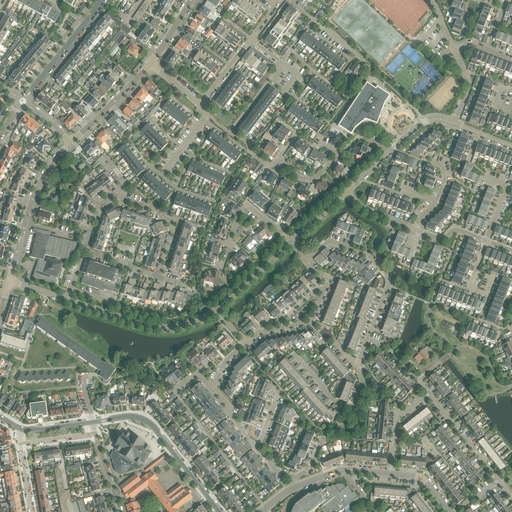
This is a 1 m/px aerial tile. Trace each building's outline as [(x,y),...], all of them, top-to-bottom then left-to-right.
[(27,0),(24,6),(28,9),(32,0),(27,0)] [(32,0),(28,9),(32,11),(37,2),(33,0),(32,0)] [(234,0),(231,6),(234,8),(240,0),(234,0)] [(240,0),(234,8),(237,11),(245,2),(242,0),(240,0)] [(302,9),(308,2),(305,0),(296,0),(296,1),(299,3),(297,5),(302,9)] [(164,1),(161,6),(168,11),(171,5),(164,1)] [(216,8),(207,1),(201,10),(200,10),(199,11),(200,12),(199,13),(207,18),(210,13),(214,15),(215,13),(224,18),(226,15),(223,12),(221,11),(216,8)] [(32,11),(37,14),(42,5),(37,2),(32,11)] [(237,11),(241,14),(248,4),(245,2),(237,11)] [(452,8),(454,9),(459,11),(459,10),(461,6),(452,2),(450,8),(452,8)] [(241,14),(244,16),(252,7),(248,4),(241,14)] [(37,14),(41,16),(46,7),(42,5),(37,14)] [(161,6),(158,11),(165,16),(168,11),(161,6)] [(290,6),(287,10),(297,17),(299,14),(290,6)] [(485,6),(482,13),(489,15),(491,9),(485,6)] [(41,16),(46,19),(51,9),(46,7),(41,16)] [(244,16),(248,19),(255,9),(252,7),(244,16)] [(464,12),(459,10),(459,11),(454,9),(452,8),(450,13),(452,14),(462,17),(464,18),(464,16),(462,15),(464,12)] [(46,19),(50,21),(55,12),(51,9),(46,19)] [(248,19),(251,21),(258,12),(255,9),(248,19)] [(287,10),(285,13),(294,20),(297,17),(287,10)] [(162,21),(165,16),(158,11),(154,17),(162,21)] [(319,11),(314,18),(318,22),(324,14),(321,12),(319,11)] [(59,14),(55,12),(50,21),(54,24),(59,14)] [(103,19),(101,20),(109,26),(111,24),(109,23),(112,21),(117,25),(117,26),(120,28),(123,24),(121,22),(122,20),(118,16),(116,18),(108,12),(105,16),(104,15),(102,18),(103,19)] [(262,15),(258,12),(251,21),(255,24),(262,15)] [(282,17),(283,18),(283,17),(292,24),(294,20),(285,13),(282,17)] [(448,18),(452,19),(455,20),(460,22),(462,17),(452,14),(450,13),(448,18)] [(482,13),(479,19),(486,22),(489,15),(482,13)] [(2,18),(1,20),(10,26),(13,21),(16,23),(17,20),(12,17),(8,14),(6,17),(5,16),(3,18),(2,18)] [(207,21),(205,19),(198,15),(196,17),(195,17),(194,18),(195,19),(194,20),(204,26),(207,21)] [(291,24),(292,24),(283,17),(283,18),(280,21),(290,28),(292,25),(291,24)] [(159,26),(160,25),(160,24),(152,18),(150,21),(149,20),(147,22),(157,29),(158,26),(159,26)] [(464,23),(460,22),(455,20),(452,19),(451,24),(453,25),(462,28),(464,23)] [(479,19),(477,26),(484,28),(486,22),(479,19)] [(0,23),(0,25),(7,30),(10,26),(1,20),(0,21),(0,23)] [(98,25),(97,25),(105,31),(109,26),(101,20),(100,22),(99,21),(97,24),(98,25)] [(280,21),(278,24),(287,31),(290,28),(280,21)] [(198,32),(200,33),(202,30),(199,28),(200,26),(193,22),(192,22),(191,24),(191,25),(190,27),(198,32)] [(278,24),(276,26),(275,27),(284,35),(287,31),(278,24)] [(101,36),(105,31),(97,25),(96,27),(95,26),(93,29),(94,29),(93,30),(100,35),(101,36)] [(460,33),(462,28),(453,25),(452,30),(460,33)] [(147,26),(142,32),(150,38),(155,32),(147,26)] [(213,35),(216,38),(223,28),(220,26),(213,35)] [(477,26),(474,32),(481,34),(484,28),(477,26)] [(275,27),(275,28),(273,31),(282,38),(284,35),(275,27)] [(187,35),(186,36),(194,42),(195,39),(196,39),(200,34),(195,31),(194,32),(189,28),(189,29),(188,29),(187,30),(187,31),(186,33),(187,34),(186,34),(187,35)] [(216,38),(220,40),(227,31),(223,28),(216,38)] [(120,29),(118,32),(125,37),(127,34),(125,33),(123,31),(120,29)] [(209,29),(204,36),(208,39),(213,32),(209,29)] [(337,31),(336,31),(338,33),(342,37),(344,39),(345,38),(346,37),(344,35),(340,31),(338,29),(337,31)] [(90,34),(90,35),(96,40),(100,35),(93,30),(92,32),(91,31),(89,34),(90,34)] [(299,41),(303,44),(309,35),(307,33),(309,31),(307,30),(305,33),(299,41)] [(220,40),(223,43),(230,33),(227,31),(220,40)] [(273,31),(270,34),(279,41),(282,38),(273,31)] [(119,45),(125,37),(118,32),(112,40),(119,45)] [(146,45),(150,38),(142,32),(137,39),(146,45)] [(483,35),(481,34),(474,32),(472,39),(479,41),(480,39),(481,39),(483,35)] [(223,43),(226,45),(234,36),(230,33),(223,43)] [(310,33),(309,35),(303,44),(306,47),(313,38),(312,38),(310,36),(312,34),(310,33)] [(495,40),(500,42),(501,43),(504,36),(498,33),(495,40)] [(270,34),(267,38),(277,45),(279,41),(270,34)] [(44,35),(39,41),(47,47),(50,43),(46,40),(48,38),(44,35)] [(86,39),(86,40),(92,45),(96,40),(90,35),(88,37),(88,36),(85,39),(86,39)] [(194,42),(186,36),(185,35),(182,39),(194,48),(193,49),(197,52),(201,47),(194,42)] [(314,35),(312,38),(313,38),(306,47),(310,49),(316,41),(316,40),(314,39),(316,37),(314,35)] [(226,45),(230,48),(237,39),(234,36),(226,45)] [(501,43),(505,44),(508,45),(511,38),(504,36),(501,43)] [(274,49),(277,45),(267,38),(264,41),(274,49)] [(318,38),(316,40),(316,41),(310,49),(314,52),(320,43),(318,42),(319,39),(318,38)] [(240,41),(237,39),(230,48),(233,51),(240,41)] [(82,44),(82,45),(88,50),(92,45),(86,40),(84,42),(84,41),(81,44),(82,44)] [(181,40),(178,44),(186,50),(188,48),(190,50),(192,48),(181,40)] [(45,49),(47,47),(39,41),(36,45),(45,52),(46,50),(45,49)] [(321,41),(320,43),(314,52),(317,55),(324,46),(323,46),(321,44),(323,42),(321,41)] [(137,55),(141,51),(131,43),(126,50),(128,52),(128,53),(130,54),(131,54),(135,58),(136,57),(138,56),(137,55)] [(325,43),(323,46),(324,46),(317,55),(321,57),(327,49),(327,48),(325,47),(326,44),(325,43)] [(31,48),(40,56),(42,54),(43,55),(45,52),(36,45),(34,44),(31,48)] [(188,52),(186,50),(178,44),(175,48),(185,56),(188,52)] [(77,50),(78,50),(86,56),(89,53),(90,52),(88,50),(82,45),(80,47),(79,46),(77,49),(78,49),(77,50)] [(115,45),(108,54),(113,57),(119,48),(115,45)] [(329,46),(327,48),(327,49),(321,57),(324,60),(331,52),(330,51),(328,49),(330,47),(329,46)] [(39,58),(40,56),(31,48),(28,52),(29,54),(38,61),(40,59),(39,58)] [(251,48),(240,63),(244,65),(251,56),(254,52),(251,50),(253,49),(251,48)] [(332,49),(330,51),(331,52),(324,60),(328,63),(334,54),(332,52),(334,50),(332,49)] [(75,55),(74,55),(80,60),(83,58),(84,58),(86,56),(78,50),(77,52),(76,51),(74,54),(75,55)] [(336,51),(334,54),(328,63),(332,66),(338,57),(337,57),(335,55),(337,53),(336,51)] [(98,57),(97,58),(99,60),(102,62),(104,60),(104,59),(107,56),(102,52),(98,57)] [(173,67),(180,57),(172,52),(165,61),(173,67)] [(475,65),(476,62),(479,53),(474,52),(470,63),(475,65)] [(192,62),(196,65),(203,55),(199,53),(192,62)] [(476,62),(481,64),(484,55),(479,53),(476,62)] [(36,63),(38,61),(29,54),(26,58),(33,64),(35,62),(36,63)] [(339,54),(337,57),(338,57),(332,66),(335,68),(342,60),(341,59),(339,58),(341,55),(339,54)] [(71,60),(70,60),(77,65),(80,60),(74,55),(73,57),(72,56),(70,59),(71,60)] [(196,65),(199,68),(206,58),(203,55),(196,65)] [(481,64),(485,66),(489,57),(484,55),(481,64)] [(251,56),(244,65),(247,68),(254,58),(251,56)] [(343,57),(341,59),(342,60),(335,68),(339,71),(345,63),(342,60),(344,58),(343,57)] [(485,66),(490,68),(494,59),(489,57),(485,66)] [(32,66),(33,64),(26,58),(22,62),(31,69),(33,67),(32,66)] [(199,68),(203,70),(210,61),(206,58),(199,68)] [(254,58),(247,68),(251,70),(258,61),(254,58)] [(254,73),(253,75),(256,77),(258,76),(267,63),(266,62),(265,61),(266,59),(265,58),(264,60),(262,62),(261,63),(254,73)] [(490,68),(495,70),(498,61),(494,59),(490,68)] [(67,64),(66,65),(73,70),(77,65),(70,60),(69,62),(68,61),(66,64),(67,64)] [(108,67),(107,67),(120,78),(121,76),(123,75),(124,74),(124,73),(124,72),(123,72),(117,67),(115,69),(104,60),(102,62),(108,67)] [(203,70),(206,73),(213,63),(210,61),(203,70)] [(258,61),(251,70),(254,73),(261,63),(258,61)] [(256,77),(256,78),(259,80),(261,78),(268,69),(271,66),(271,65),(269,64),(270,62),(269,61),(268,63),(267,63),(258,76),(256,77)] [(495,70),(500,71),(503,63),(498,61),(495,70)] [(29,71),(31,69),(22,62),(19,66),(26,73),(28,71),(29,71)] [(206,73),(209,75),(216,66),(213,63),(206,73)] [(500,71),(505,73),(508,65),(503,63),(500,71)] [(118,80),(120,78),(107,67),(107,68),(103,64),(101,66),(103,67),(105,70),(110,74),(108,76),(116,82),(117,82),(118,81),(118,80)] [(357,76),(362,69),(355,64),(354,66),(351,64),(346,72),(355,79),(355,78),(356,78),(357,76)] [(63,69),(62,70),(69,75),(73,70),(66,65),(65,67),(64,66),(62,69),(63,69)] [(25,74),(26,73),(19,66),(15,70),(24,78),(26,75),(25,74)] [(220,68),(216,66),(209,75),(213,78),(220,68)] [(22,80),(24,78),(15,70),(12,75),(20,81),(21,79),(22,80)] [(59,74),(58,75),(65,80),(69,75),(62,70),(61,72),(60,71),(58,74),(59,74)] [(115,83),(116,82),(108,76),(107,79),(101,74),(97,71),(96,73),(100,76),(99,77),(112,87),(113,85),(115,85),(116,84),(115,83)] [(231,76),(234,78),(234,77),(243,83),(245,80),(237,73),(235,76),(232,74),(231,76)] [(110,89),(112,87),(99,77),(95,74),(93,76),(95,77),(102,84),(100,86),(108,92),(109,92),(110,90),(110,89)] [(16,85),(20,81),(12,75),(6,82),(10,85),(11,85),(12,85),(13,84),(14,83),(16,85)] [(61,85),(65,80),(58,75),(57,77),(56,76),(54,79),(55,79),(54,80),(61,85)] [(307,87),(311,90),(317,81),(314,79),(316,77),(314,75),(312,78),(313,79),(307,87)] [(229,79),(231,81),(240,87),(243,83),(234,77),(234,78),(232,80),(230,78),(229,79)] [(318,78),(317,81),(311,90),(314,92),(321,84),(320,84),(318,82),(320,80),(318,78)] [(485,80),(483,85),(492,88),(494,83),(485,80)] [(107,92),(108,92),(100,86),(99,88),(89,81),(88,82),(92,85),(91,86),(104,97),(105,95),(106,95),(108,93),(107,92)] [(154,95),(159,89),(157,87),(149,81),(147,83),(146,83),(145,85),(145,86),(152,92),(150,95),(155,99),(157,96),(154,95)] [(226,83),(228,85),(229,84),(237,91),(240,87),(231,81),(229,83),(227,82),(226,83)] [(322,81),(320,84),(321,84),(314,92),(318,95),(324,87),(324,86),(321,85),(323,82),(322,81)] [(367,83),(338,126),(351,135),(356,128),(365,120),(377,124),(385,104),(390,96),(377,87),(376,89),(367,83)] [(102,99),(104,97),(91,86),(91,87),(87,84),(85,86),(94,93),(92,96),(99,102),(100,101),(101,101),(102,100),(102,99)] [(223,87),(226,88),(234,94),(237,91),(229,84),(228,85),(227,87),(224,85),(223,87)] [(326,84),(324,86),(324,87),(318,95),(322,98),(328,89),(327,89),(325,87),(327,85),(326,84)] [(55,85),(53,88),(51,91),(56,94),(60,89),(55,85)] [(483,85),(481,89),(490,93),(492,88),(483,85)] [(329,86),(327,89),(328,89),(322,98),(325,100),(331,92),(329,90),(331,87),(329,86)] [(265,90),(267,92),(268,91),(276,97),(279,94),(271,87),(268,90),(266,88),(265,90)] [(220,90),(223,92),(232,98),(234,94),(226,88),(224,90),(222,89),(220,90)] [(333,89),(331,92),(325,100),(329,103),(335,95),(334,94),(332,93),(334,90),(333,89)] [(481,89),(479,94),(488,98),(490,93),(481,89)] [(142,90),(138,94),(145,100),(148,102),(151,98),(142,90)] [(41,103),(47,96),(50,93),(48,91),(46,93),(44,95),(41,93),(36,99),(41,103)] [(262,94),(264,95),(265,95),(273,101),(276,97),(268,91),(267,92),(265,94),(263,92),(262,94)] [(218,94),(220,96),(220,95),(229,102),(232,98),(223,92),(221,94),(219,92),(218,94)] [(336,92),(334,94),(335,95),(329,103),(332,106),(339,97),(338,97),(336,95),(338,93),(336,92)] [(89,94),(83,101),(86,103),(89,106),(93,109),(99,103),(92,97),(89,94)] [(143,102),(145,100),(138,94),(134,99),(141,104),(140,105),(143,107),(146,104),(143,102)] [(259,97),(262,99),(262,98),(270,105),(273,101),(265,95),(264,95),(262,94),(259,97)] [(479,94),(477,99),(486,102),(488,98),(479,94)] [(215,97),(217,99),(218,99),(226,105),(229,102),(220,95),(220,96),(219,98),(216,96),(215,97)] [(340,95),(338,97),(339,97),(332,106),(336,109),(342,100),(340,98),(341,96),(340,95)] [(41,103),(46,107),(52,99),(47,96),(41,103)] [(52,109),(54,111),(55,111),(57,108),(58,107),(59,105),(57,103),(58,102),(53,98),(52,99),(46,107),(51,111),(52,109)] [(256,101),(259,103),(259,102),(268,108),(270,105),(262,98),(262,99),(260,101),(258,99),(256,101)] [(162,110),(166,113),(172,105),(171,105),(169,103),(171,101),(169,99),(167,102),(168,102),(165,106),(163,104),(163,105),(163,104),(160,107),(163,109),(162,110)] [(224,109),(226,105),(218,99),(217,99),(216,101),(213,99),(212,101),(215,103),(224,109)] [(477,99),(475,104),(484,107),(486,102),(477,99)] [(70,108),(63,100),(60,104),(67,111),(70,108)] [(140,111),(143,108),(140,105),(139,106),(133,101),(132,101),(131,101),(130,103),(130,104),(129,105),(137,112),(139,110),(140,111)] [(288,112),(292,115),(298,106),(296,104),(297,102),(296,101),(293,104),(294,104),(288,112)] [(173,102),(171,105),(172,105),(166,113),(169,116),(176,108),(175,107),(173,106),(175,103),(173,102)] [(254,104),(256,106),(257,106),(265,112),(268,108),(259,102),(259,103),(257,105),(255,103),(254,104)] [(299,103),(298,106),(292,115),(295,118),(302,109),(301,108),(299,107),(301,105),(299,103)] [(78,104),(76,106),(78,108),(75,111),(74,110),(82,119),(85,116),(84,114),(86,112),(78,104)] [(475,104),(473,108),(482,112),(484,107),(475,104)] [(177,105),(175,107),(176,108),(169,116),(173,119),(179,110),(176,108),(178,106),(177,105)] [(251,108),(253,110),(254,109),(262,116),(265,112),(257,106),(256,106),(255,108),(252,106),(251,108)] [(303,106),(301,108),(302,109),(295,118),(299,120),(305,112),(305,111),(303,109),(304,107),(303,106)] [(138,121),(134,118),(131,116),(134,113),(127,107),(123,113),(136,124),(138,121)] [(180,108),(179,110),(173,119),(176,121),(183,113),(182,113),(180,111),(182,109),(180,108)] [(473,108),(472,113),(480,117),(482,112),(473,108)] [(248,112),(251,114),(251,113),(259,119),(262,116),(254,109),(253,110),(252,112),(249,110),(248,112)] [(306,109),(305,111),(305,112),(299,120),(302,123),(309,114),(308,114),(306,112),(308,110),(306,109)] [(184,110),(182,113),(183,113),(176,121),(180,124),(186,116),(186,115),(184,114),(185,111),(184,110)] [(69,116),(67,118),(74,126),(74,125),(75,125),(77,124),(77,123),(79,121),(70,111),(67,114),(69,116)] [(310,112),(308,114),(309,114),(302,123),(306,126),(313,117),(312,117),(310,115),(312,113),(310,112)] [(146,117),(144,119),(146,121),(147,122),(150,118),(151,117),(153,115),(150,113),(146,117)] [(188,113),(186,115),(186,116),(180,124),(184,127),(190,119),(187,116),(189,114),(188,113)] [(245,115),(248,117),(257,123),(259,119),(251,113),(251,114),(249,116),(247,114),(245,115)] [(472,113),(470,118),(479,121),(480,117),(472,113)] [(314,114),(312,117),(313,117),(306,126),(310,128),(316,120),(316,119),(313,118),(315,116),(314,114)] [(487,123),(491,125),(495,116),(490,114),(487,123)] [(19,122),(18,124),(20,126),(22,124),(24,126),(29,119),(25,115),(19,122)] [(114,118),(113,119),(125,132),(127,133),(129,131),(127,130),(129,128),(117,115),(116,115),(115,115),(114,117),(114,118)] [(491,125),(496,127),(500,117),(495,116),(491,125)] [(243,119),(245,121),(246,120),(254,127),(257,123),(248,117),(246,119),(244,117),(243,119)] [(317,117),(316,119),(316,120),(310,128),(313,131),(320,123),(319,122),(317,120),(319,118),(317,117)] [(496,127),(501,128),(505,119),(500,117),(496,127)] [(74,126),(67,118),(65,120),(63,118),(60,120),(69,130),(71,128),(72,128),(74,127),(74,126)] [(477,126),(479,121),(470,118),(468,123),(477,126)] [(24,126),(29,129),(34,123),(29,119),(24,126)] [(121,136),(125,132),(113,119),(112,120),(110,120),(109,121),(109,122),(108,123),(121,136)] [(501,128),(506,130),(509,121),(505,119),(501,128)] [(240,122),(242,124),(243,124),(251,130),(254,127),(246,120),(245,121),(244,123),(241,121),(240,122)] [(321,120),(319,122),(320,123),(313,131),(317,134),(323,125),(320,123),(322,121),(321,120)] [(141,132),(144,135),(152,128),(151,128),(149,126),(151,124),(150,122),(147,124),(148,125),(141,132)] [(34,123),(29,129),(28,131),(31,133),(29,135),(33,137),(33,136),(37,131),(38,132),(41,128),(34,123)] [(237,126),(240,128),(240,127),(249,134),(251,130),(243,124),(242,124),(241,126),(238,124),(237,126)] [(153,125),(151,128),(152,128),(144,135),(147,139),(155,131),(154,131),(153,129),(155,127),(153,125)] [(282,126),(279,130),(287,136),(287,137),(291,132),(282,126)] [(246,137),(249,134),(240,127),(240,128),(238,130),(236,128),(235,130),(237,132),(238,131),(246,137)] [(44,130),(41,128),(38,132),(37,131),(33,136),(46,151),(47,149),(49,149),(50,148),(50,147),(44,140),(43,141),(42,140),(41,141),(40,140),(38,138),(37,137),(40,134),(43,132),(43,131),(44,130)] [(156,128),(154,131),(155,131),(147,139),(151,142),(158,134),(157,134),(156,132),(158,130),(156,128)] [(105,130),(100,135),(110,145),(112,143),(108,139),(111,137),(113,139),(115,136),(109,129),(106,131),(105,130)] [(206,140),(210,143),(216,135),(216,134),(214,133),(215,131),(214,129),(212,132),(206,140)] [(284,140),(287,136),(279,130),(277,129),(274,133),(276,134),(276,135),(276,134),(284,140)] [(431,131),(429,135),(430,136),(437,139),(439,140),(441,135),(431,131)] [(159,132),(157,134),(158,134),(151,142),(154,145),(161,138),(160,137),(159,135),(161,133),(159,132)] [(217,132),(216,134),(216,135),(210,143),(213,146),(220,137),(217,135),(219,133),(217,132)] [(284,140),(276,134),(276,135),(273,139),(281,145),(284,140)] [(435,143),(437,139),(430,136),(429,135),(427,134),(425,139),(433,142),(433,143),(435,143)] [(460,134),(458,139),(467,142),(469,137),(460,134)] [(109,147),(110,145),(100,135),(96,139),(102,145),(105,142),(109,147)] [(163,135),(160,137),(161,138),(154,145),(157,148),(164,141),(164,140),(162,138),(164,136),(163,135)] [(221,135),(220,137),(213,146),(217,149),(224,140),(223,140),(221,138),(223,136),(221,135)] [(44,152),(46,151),(33,136),(33,137),(32,138),(38,144),(35,147),(41,154),(42,154),(43,154),(44,153),(44,152)] [(166,138),(164,140),(164,141),(157,148),(160,151),(168,144),(165,141),(167,139),(166,138)] [(225,138),(223,140),(224,140),(217,149),(221,152),(227,143),(225,141),(226,139),(225,138)] [(422,138),(420,142),(422,143),(422,144),(429,146),(429,147),(431,147),(433,143),(433,142),(425,139),(422,138)] [(293,149),(298,152),(303,145),(301,143),(302,142),(299,140),(299,141),(296,139),(289,149),(291,151),(293,149)] [(458,139),(456,144),(465,147),(467,142),(458,139)] [(228,140),(227,143),(221,152),(224,154),(231,146),(230,145),(228,144),(230,141),(228,140)] [(93,142),(88,146),(94,152),(99,148),(100,150),(102,148),(95,142),(94,143),(93,142)] [(419,142),(417,147),(418,147),(418,148),(425,150),(427,151),(429,147),(429,146),(422,144),(422,143),(420,142),(419,142)] [(21,149),(21,148),(12,143),(9,149),(18,154),(21,149)] [(117,151),(120,155),(129,149),(128,148),(126,146),(129,144),(128,143),(125,145),(117,151)] [(232,143),(230,145),(231,146),(224,154),(228,157),(234,148),(232,146),(233,144),(232,143)] [(270,143),(267,147),(275,152),(278,148),(270,143)] [(456,144),(455,149),(463,152),(465,147),(456,144)] [(266,145),(262,150),(260,152),(262,153),(264,151),(272,157),(275,152),(267,147),(266,145)] [(305,159),(311,150),(308,148),(309,147),(306,145),(306,146),(303,145),(298,152),(302,156),(302,157),(305,159)] [(474,154),(480,156),(483,147),(478,145),(474,154)] [(90,157),(94,152),(88,146),(84,151),(90,157)] [(131,146),(128,148),(129,149),(120,155),(123,159),(131,153),(131,152),(129,150),(132,148),(131,146)] [(235,146),(234,148),(228,157),(231,160),(238,151),(237,151),(235,149),(237,147),(235,146)] [(415,146),(413,151),(414,151),(421,154),(423,155),(425,150),(418,148),(418,147),(417,147),(415,146)] [(368,156),(370,149),(362,147),(361,149),(356,147),(353,155),(361,158),(362,154),(368,156)] [(480,156),(484,158),(488,149),(483,147),(480,156)] [(239,148),(237,151),(238,151),(231,160),(235,163),(242,154),(239,152),(240,150),(239,148)] [(6,149),(3,155),(10,158),(13,153),(6,149)] [(311,150),(305,159),(308,161),(309,160),(314,163),(315,162),(320,153),(317,151),(316,153),(311,149),(311,150)] [(484,158),(489,160),(492,151),(488,149),(484,158)] [(133,150),(131,152),(131,153),(123,159),(126,162),(134,156),(133,155),(132,153),(135,151),(133,150)] [(419,159),(421,154),(414,151),(413,151),(412,150),(410,155),(419,159)] [(489,160),(494,162),(497,153),(492,151),(489,160)] [(26,157),(28,159),(35,163),(39,158),(31,154),(29,153),(26,157)] [(136,153),(133,155),(134,156),(126,162),(128,166),(137,160),(136,159),(135,157),(137,155),(136,153)] [(328,158),(320,153),(315,162),(320,165),(321,163),(324,165),(328,158)] [(460,161),(461,156),(453,153),(451,158),(460,161)] [(494,162),(498,164),(502,155),(497,153),(494,162)] [(395,161),(402,163),(405,156),(398,154),(395,161)] [(3,155),(1,160),(8,164),(10,158),(3,155)] [(498,164),(503,166),(507,157),(502,155),(498,164)] [(402,163),(408,166),(411,159),(405,156),(402,163)] [(139,157),(136,159),(137,160),(128,166),(131,170),(139,163),(137,161),(140,159),(139,157)] [(503,166),(508,167),(511,158),(507,157),(503,166)] [(32,169),(35,163),(28,159),(25,164),(32,169)] [(188,172),(192,174),(196,164),(193,163),(194,160),(193,159),(191,162),(192,162),(188,172)] [(257,176),(263,168),(256,162),(256,163),(250,159),(245,165),(251,169),(250,171),(257,176)] [(418,162),(411,159),(408,166),(411,167),(410,168),(414,170),(418,162)] [(141,161),(139,163),(131,170),(134,173),(142,167),(141,166),(140,164),(143,162),(141,161)] [(197,161),(196,164),(192,174),(196,176),(200,166),(200,165),(197,164),(199,162),(197,161)] [(201,163),(200,165),(200,166),(196,176),(200,177),(205,168),(204,167),(202,166),(203,164),(201,163)] [(144,164),(141,166),(142,167),(134,173),(137,177),(145,171),(143,168),(145,166),(144,164)] [(422,169),(424,170),(426,171),(433,173),(435,169),(424,164),(422,169)] [(466,164),(463,170),(470,173),(473,167),(466,164)] [(21,170),(19,175),(26,178),(29,173),(21,169),(22,167),(18,165),(17,168),(21,170)] [(205,165),(204,167),(205,168),(200,177),(204,179),(209,170),(208,169),(206,168),(207,166),(205,165)] [(347,175),(350,169),(347,167),(344,169),(336,165),(332,172),(337,174),(337,175),(338,176),(338,175),(341,177),(343,173),(347,175)] [(204,179),(208,181),(213,172),(212,171),(213,169),(211,168),(209,167),(208,169),(209,170),(204,179)] [(387,173),(390,174),(397,177),(399,170),(392,167),(391,172),(388,171),(387,173)] [(213,169),(212,171),(213,172),(208,181),(212,183),(217,173),(216,173),(214,172),(215,170),(213,169)] [(141,181),(144,184),(151,176),(151,175),(149,174),(151,171),(149,170),(147,172),(148,173),(141,181)] [(422,175),(424,176),(427,177),(427,176),(434,179),(435,174),(433,173),(426,171),(424,170),(422,175)] [(461,177),(467,180),(470,173),(463,170),(461,177)] [(217,171),(216,173),(217,173),(212,183),(217,185),(221,175),(220,175),(218,174),(219,171),(217,171)] [(271,186),(277,177),(267,171),(263,178),(260,176),(255,184),(259,186),(262,180),(271,186)] [(101,178),(101,179),(107,186),(106,187),(107,188),(109,187),(108,185),(111,183),(108,179),(110,178),(106,172),(100,176),(101,178)] [(153,173),(151,175),(151,176),(144,184),(148,187),(155,179),(154,178),(152,177),(154,174),(153,173)] [(221,173),(220,175),(221,175),(217,185),(221,187),(225,177),(222,176),(223,173),(221,173)] [(467,180),(474,183),(477,176),(470,173),(467,180)] [(390,174),(387,181),(394,183),(397,177),(390,174)] [(19,175),(16,180),(24,184),(26,178),(19,175)] [(156,176),(154,178),(155,179),(148,187),(151,190),(158,182),(157,181),(156,180),(158,177),(156,176)] [(423,180),(425,181),(434,184),(436,180),(434,179),(427,176),(427,177),(424,176),(423,180)] [(483,178),(477,176),(474,183),(477,184),(476,185),(480,186),(483,178)] [(101,179),(97,182),(103,189),(106,187),(107,186),(101,179)] [(159,179),(157,181),(158,182),(151,190),(155,193),(162,185),(161,184),(159,182),(161,180),(159,179)] [(229,191),(231,193),(230,195),(230,196),(233,198),(234,198),(235,196),(236,196),(238,194),(241,196),(248,185),(239,179),(233,189),(231,187),(229,191)] [(16,180),(13,185),(21,189),(24,184),(16,180)] [(290,191),(294,185),(284,180),(282,182),(278,187),(288,193),(287,196),(290,198),(293,192),(290,191)] [(312,184),(311,186),(309,191),(311,192),(311,193),(315,195),(317,191),(323,194),(328,187),(326,186),(327,184),(322,181),(320,184),(319,183),(317,185),(316,185),(315,186),(312,184)] [(391,190),(394,183),(387,181),(386,183),(385,183),(383,183),(382,185),(384,186),(383,187),(391,190)] [(432,189),(434,184),(425,181),(423,186),(432,189)] [(97,182),(94,184),(100,192),(98,193),(99,194),(102,193),(101,191),(103,189),(97,182)] [(163,182),(161,184),(162,185),(155,193),(158,196),(165,187),(164,187),(162,185),(164,183),(163,182)] [(94,184),(90,187),(96,195),(98,193),(100,192),(94,184)] [(166,184),(164,187),(165,187),(158,196),(162,198),(168,190),(166,188),(168,186),(166,184)] [(453,184),(451,189),(460,193),(462,188),(453,184)] [(19,195),(21,189),(13,185),(11,191),(19,195)] [(261,208),(267,201),(268,200),(261,194),(259,195),(256,192),(260,188),(257,185),(255,187),(252,191),(254,192),(249,199),(261,208)] [(307,200),(311,193),(311,192),(309,191),(311,186),(308,185),(307,188),(301,185),(298,191),(300,192),(299,193),(298,195),(307,200)] [(92,198),(96,195),(90,187),(86,190),(92,198)] [(170,187),(168,190),(162,198),(165,201),(172,193),(169,191),(171,189),(170,187)] [(486,191),(485,192),(484,194),(486,195),(485,195),(492,198),(495,191),(488,188),(487,191),(486,191)] [(451,189),(449,194),(458,198),(460,193),(451,189)] [(373,202),(377,193),(372,191),(368,200),(369,200),(369,201),(369,202),(372,203),(373,202)] [(373,202),(378,203),(381,194),(377,193),(373,202)] [(378,203),(383,205),(386,196),(381,194),(378,203)] [(449,194),(447,199),(456,202),(458,198),(449,194)] [(485,195),(483,201),(490,204),(492,198),(485,195)] [(383,205),(387,207),(391,198),(386,196),(383,205)] [(237,211),(239,208),(233,205),(235,202),(225,197),(223,201),(230,204),(225,214),(232,218),(236,210),(237,211)] [(8,198),(7,204),(15,206),(17,200),(8,198)] [(387,207),(392,209),(396,200),(391,198),(387,207)] [(447,199),(446,204),(454,207),(456,202),(447,199)] [(396,210),(397,211),(401,202),(396,200),(392,209),(391,210),(396,212),(396,210)] [(483,201),(481,206),(480,208),(487,210),(490,204),(483,201)] [(88,209),(89,205),(79,202),(77,207),(87,210),(87,211),(88,212),(89,209),(88,209)] [(397,211),(401,212),(402,213),(405,204),(401,202),(397,211)] [(7,204),(5,210),(13,212),(15,206),(7,204)] [(406,214),(410,205),(405,204),(402,213),(401,212),(401,214),(405,216),(406,214)] [(446,204),(444,208),(453,212),(454,207),(446,204)] [(283,216),(283,215),(288,207),(284,205),(282,209),(277,207),(273,205),(268,214),(273,217),(272,218),(276,220),(280,214),(283,216)] [(415,207),(410,205),(406,214),(411,216),(415,207)] [(119,216),(121,217),(123,211),(118,209),(115,211),(113,206),(104,210),(106,215),(103,217),(102,222),(107,224),(109,220),(110,222),(119,217),(118,217),(119,216)] [(288,206),(288,207),(283,215),(283,216),(286,217),(283,221),(289,225),(294,217),(296,219),(298,214),(290,209),(291,208),(288,206)] [(451,217),(453,212),(444,208),(442,213),(449,215),(448,216),(451,217)] [(485,217),(487,213),(487,210),(480,208),(479,210),(478,210),(477,214),(485,217)] [(39,215),(38,218),(39,218),(38,219),(40,219),(38,225),(41,225),(43,220),(49,222),(50,218),(52,218),(53,219),(54,214),(55,213),(52,213),(42,210),(40,209),(39,215)] [(5,210),(4,215),(12,218),(13,212),(5,210)] [(121,219),(125,221),(128,212),(130,212),(130,211),(127,210),(127,211),(124,210),(123,211),(121,217),(121,219)] [(72,215),(74,216),(84,219),(84,220),(85,221),(86,218),(85,218),(86,214),(76,211),(74,211),(72,215)] [(447,220),(448,216),(449,215),(442,213),(440,212),(438,217),(445,219),(444,220),(447,220)] [(136,214),(133,213),(130,222),(134,224),(137,215),(139,215),(139,214),(136,213),(136,214)] [(10,224),(12,218),(4,215),(2,221),(10,224)] [(138,228),(138,227),(142,216),(139,215),(137,215),(134,224),(133,226),(138,228)] [(221,221),(219,228),(226,231),(227,228),(228,228),(230,224),(227,222),(228,219),(220,215),(219,220),(221,221)] [(473,226),(473,225),(475,218),(469,215),(466,222),(469,223),(468,225),(473,226)] [(74,216),(73,219),(73,221),(80,223),(82,224),(84,220),(84,219),(74,216)] [(143,229),(143,228),(146,218),(148,218),(149,217),(146,216),(145,217),(142,216),(138,227),(143,229)] [(443,224),(444,220),(445,219),(438,217),(436,216),(434,221),(440,223),(443,224)] [(148,229),(149,226),(151,220),(151,219),(148,218),(146,218),(143,228),(148,230),(148,229)] [(479,229),(479,227),(482,220),(475,218),(473,225),(475,226),(475,227),(479,229)] [(157,238),(157,240),(162,242),(163,236),(162,234),(167,231),(162,222),(158,225),(156,222),(151,220),(149,226),(148,229),(149,229),(151,228),(155,237),(156,236),(157,238)] [(183,224),(182,227),(182,228),(191,231),(193,227),(197,229),(198,225),(185,220),(184,224),(183,224)] [(438,228),(440,223),(434,221),(432,220),(430,224),(436,227),(438,228)] [(489,223),(485,222),(482,220),(479,227),(482,228),(481,230),(485,231),(489,223)] [(337,229),(342,231),(345,224),(338,222),(336,228),(334,227),(332,232),(337,234),(338,231),(336,231),(337,229)] [(345,224),(342,231),(349,234),(352,227),(353,224),(346,222),(345,224)] [(254,236),(259,242),(259,243),(262,240),(260,239),(266,234),(269,238),(273,234),(265,224),(255,233),(256,235),(254,236)] [(434,232),(436,227),(430,224),(428,224),(426,229),(434,232)] [(110,230),(109,229),(99,226),(98,231),(107,234),(109,234),(110,230)] [(494,233),(500,236),(503,229),(496,226),(494,233)] [(0,227),(0,233),(7,235),(9,229),(0,227)] [(181,230),(180,233),(190,236),(191,231),(182,228),(182,227),(181,227),(180,230),(181,230)] [(349,234),(355,236),(355,237),(356,236),(358,230),(352,227),(349,234)] [(208,234),(207,237),(218,240),(219,237),(224,239),(225,234),(226,231),(219,228),(216,235),(213,234),(212,236),(208,234)] [(72,262),(74,254),(76,243),(49,237),(50,233),(34,229),(33,233),(37,234),(31,258),(44,261),(45,255),(72,262)] [(500,236),(507,238),(510,231),(503,229),(500,236)] [(365,232),(358,230),(356,236),(362,239),(365,232)] [(395,239),(396,239),(403,242),(406,235),(399,232),(398,235),(397,234),(395,239)] [(188,241),(179,238),(179,236),(178,236),(177,239),(178,239),(177,242),(188,246),(190,241),(188,241)] [(242,244),(250,253),(258,246),(257,244),(258,244),(259,242),(254,236),(252,239),(250,237),(242,244)] [(362,243),(361,242),(362,239),(356,236),(355,237),(355,236),(353,243),(359,246),(362,247),(363,244),(362,244),(362,243)] [(213,244),(211,251),(219,253),(222,245),(217,243),(218,240),(207,237),(206,241),(210,242),(210,243),(213,244)] [(394,245),(400,248),(401,248),(403,242),(396,239),(394,245)] [(468,239),(466,244),(475,248),(477,243),(468,239)] [(177,242),(176,245),(176,247),(187,250),(188,246),(177,242)] [(466,244),(464,249),(473,253),(475,248),(466,244)] [(187,250),(176,247),(176,245),(175,245),(174,248),(175,248),(174,251),(184,254),(185,250),(187,250)] [(391,252),(398,255),(400,248),(394,245),(391,252)] [(435,246),(432,253),(439,255),(440,253),(441,253),(443,249),(435,246)] [(320,267),(327,261),(326,260),(332,255),(326,248),(314,260),(320,267)] [(407,250),(401,248),(400,248),(398,255),(404,257),(407,250)] [(464,249),(462,254),(471,257),(473,253),(464,249)] [(484,258),(488,260),(492,251),(487,249),(484,258)] [(414,253),(407,250),(404,257),(407,258),(406,260),(410,261),(414,253)] [(217,261),(219,253),(211,251),(210,255),(209,255),(209,256),(209,257),(206,257),(205,262),(213,264),(214,260),(217,261)] [(243,262),(248,257),(242,251),(237,255),(230,261),(234,266),(234,267),(235,268),(235,267),(237,269),(244,263),(243,262)] [(488,260),(493,262),(497,253),(492,251),(488,260)] [(330,264),(331,263),(337,257),(334,253),(332,255),(326,260),(327,261),(330,264)] [(432,253),(429,259),(436,262),(439,255),(432,253)] [(501,255),(497,253),(493,262),(498,264),(501,255)] [(172,258),(171,261),(181,264),(182,259),(173,256),(173,255),(172,254),(171,257),(172,258)] [(462,254),(460,259),(469,262),(471,257),(462,254)] [(334,266),(336,264),(342,259),(342,258),(339,255),(337,257),(331,263),(334,266)] [(498,264),(503,265),(506,256),(501,255),(498,264)] [(146,261),(155,264),(156,260),(147,257),(146,256),(144,261),(146,261)] [(503,265),(507,267),(511,258),(506,256),(503,265)] [(336,264),(339,268),(341,266),(347,260),(344,257),(342,258),(342,259),(336,264)] [(58,278),(63,263),(58,262),(58,260),(55,259),(55,260),(48,258),(46,262),(39,261),(33,277),(54,284),(56,278),(58,278)] [(342,271),(346,268),(352,262),(349,258),(347,260),(341,266),(339,268),(342,271)] [(429,259),(427,265),(434,268),(436,262),(429,259)] [(460,259),(458,263),(467,267),(469,262),(460,259)] [(104,290),(118,294),(124,275),(118,273),(119,271),(86,260),(81,273),(84,274),(81,284),(104,291),(104,290)] [(349,271),(351,269),(357,264),(356,264),(353,260),(352,262),(346,268),(349,271)] [(418,271),(418,270),(421,263),(414,260),(412,267),(414,268),(413,270),(418,271)] [(153,269),(155,264),(146,261),(144,266),(142,265),(141,268),(148,271),(149,268),(153,269)] [(184,264),(181,264),(171,261),(170,264),(170,265),(180,268),(182,269),(184,264)] [(358,262),(356,264),(357,264),(351,269),(354,273),(361,266),(361,265),(358,262)] [(178,273),(180,268),(170,265),(170,264),(169,263),(168,266),(169,267),(168,270),(173,271),(172,274),(179,277),(180,273),(178,273)] [(418,270),(424,272),(427,265),(421,263),(418,270)] [(458,263),(456,268),(465,272),(467,267),(458,263)] [(357,276),(358,274),(366,267),(363,264),(361,265),(361,266),(354,273),(357,276)] [(431,275),(434,268),(427,265),(424,272),(431,275)] [(357,276),(360,279),(369,271),(366,267),(358,274),(357,276)] [(456,268),(454,273),(464,276),(465,272),(456,268)] [(363,282),(372,274),(369,271),(360,279),(363,282)] [(218,289),(223,285),(219,279),(220,273),(212,272),(212,275),(206,274),(204,281),(213,283),(218,289)] [(304,276),(301,278),(307,285),(309,283),(311,285),(316,281),(309,273),(304,276)] [(454,273),(453,277),(462,281),(464,276),(454,273)] [(368,285),(371,282),(375,278),(372,274),(363,282),(366,286),(368,285)] [(460,286),(462,281),(453,277),(451,282),(460,286)] [(121,294),(127,296),(133,279),(129,278),(128,283),(129,284),(128,286),(124,284),(121,294)] [(305,287),(307,285),(301,278),(299,280),(299,281),(295,285),(302,293),(307,289),(305,287)] [(371,282),(369,288),(376,291),(377,291),(376,291),(379,283),(375,278),(371,282)] [(503,278),(501,283),(509,287),(511,282),(503,278)] [(136,280),(133,279),(127,296),(133,298),(136,288),(132,287),(133,286),(134,285),(136,280)] [(338,280),(336,285),(346,289),(348,284),(338,280)] [(132,301),(138,303),(145,283),(142,282),(140,287),(141,288),(140,290),(136,288),(133,298),(132,301)] [(144,305),(146,301),(148,292),(144,291),(145,290),(146,289),(148,284),(145,283),(138,303),(144,305)] [(152,303),(152,301),(158,284),(155,283),(153,288),(153,289),(152,292),(148,291),(148,292),(146,301),(152,303)] [(501,283),(499,288),(508,292),(509,287),(501,283)] [(158,303),(159,301),(161,293),(158,292),(158,291),(159,290),(161,285),(158,284),(152,301),(158,303)] [(165,303),(165,302),(171,285),(168,284),(166,289),(167,290),(166,293),(162,291),(161,293),(159,301),(165,303)] [(174,286),(171,285),(165,302),(171,304),(175,294),(174,294),(169,292),(170,291),(172,290),(174,286)] [(298,297),(302,293),(295,285),(291,289),(290,288),(288,290),(294,297),(296,295),(298,297)] [(336,285),(335,289),(344,293),(346,289),(336,285)] [(367,287),(365,292),(375,296),(376,291),(369,288),(367,287)] [(437,296),(442,298),(445,289),(441,287),(437,296)] [(175,291),(174,294),(175,294),(171,304),(177,306),(183,289),(181,288),(179,293),(175,291)] [(499,288),(497,293),(506,296),(508,292),(499,288)] [(185,290),(183,289),(177,306),(183,308),(187,296),(183,294),(185,290)] [(335,289),(333,293),(343,297),(344,293),(335,289)] [(442,298),(447,300),(450,291),(445,289),(442,298)] [(292,299),(294,297),(288,290),(285,292),(286,293),(282,297),(289,305),(294,301),(292,299)] [(395,293),(394,297),(403,301),(405,297),(405,296),(406,294),(399,291),(398,294),(395,293)] [(447,300),(452,302),(455,293),(450,291),(447,300)] [(365,292),(363,296),(373,300),(375,296),(365,292)] [(333,293),(331,297),(341,301),(343,297),(333,293)] [(452,302),(456,303),(460,295),(455,293),(452,302)] [(497,293),(495,298),(504,301),(506,296),(497,293)] [(456,303),(461,305),(465,296),(460,295),(456,303)] [(363,296),(362,300),(372,304),(373,300),(363,296)] [(465,307),(466,307),(469,298),(465,296),(461,305),(462,306),(461,307),(464,308),(465,308),(465,307)] [(13,298),(12,302),(23,305),(25,298),(21,297),(20,300),(13,298)] [(277,300),(274,302),(279,308),(280,309),(283,307),(285,309),(289,305),(282,297),(278,301),(277,300)] [(331,297),(330,302),(339,306),(341,301),(331,297)] [(394,297),(392,301),(402,305),(403,301),(394,297)] [(470,309),(474,300),(469,298),(466,307),(466,308),(467,309),(468,310),(470,309)] [(495,298),(493,302),(502,306),(504,301),(495,298)] [(362,300),(360,304),(370,308),(372,304),(362,300)] [(470,309),(475,311),(479,302),(474,300),(470,309)] [(277,309),(279,308),(274,302),(274,301),(272,303),(274,306),(270,308),(267,310),(274,318),(277,315),(277,316),(280,313),(277,309)] [(330,302),(328,306),(338,310),(339,306),(330,302)] [(484,304),(479,302),(475,311),(480,313),(484,304)] [(493,302),(491,307),(500,311),(502,306),(493,302)] [(360,304),(358,308),(368,312),(370,308),(360,304)] [(390,305),(389,310),(399,313),(400,309),(390,305)] [(328,306),(326,310),(336,314),(338,310),(328,306)] [(491,307),(489,312),(498,315),(500,311),(491,307)] [(252,315),(250,317),(255,322),(257,320),(259,323),(263,319),(267,323),(271,319),(264,311),(262,313),(258,308),(251,314),(252,315)] [(326,310),(325,314),(334,318),(336,314),(326,310)] [(248,319),(240,327),(246,334),(255,327),(254,325),(256,323),(249,315),(247,312),(245,314),(245,316),(247,318),(248,319)] [(355,317),(357,318),(365,321),(365,320),(367,316),(357,312),(355,317)] [(8,314),(6,319),(17,322),(19,317),(8,314)] [(387,314),(386,318),(395,322),(397,323),(399,318),(397,318),(387,314)] [(495,325),(496,320),(488,317),(486,321),(495,325)] [(331,327),(333,322),(323,318),(321,323),(331,327)] [(386,318),(384,322),(394,326),(395,322),(386,318)] [(15,327),(17,322),(6,319),(5,324),(7,325),(6,327),(9,328),(10,325),(15,327)] [(108,384),(108,383),(110,380),(109,379),(116,370),(107,364),(107,365),(104,363),(103,364),(41,319),(36,326),(99,370),(97,372),(100,374),(99,376),(103,379),(103,381),(103,382),(103,383),(104,384),(105,384),(107,384),(108,384)] [(26,320),(24,325),(25,325),(23,329),(27,331),(30,324),(31,322),(27,320),(26,320)] [(355,322),(353,326),(363,330),(365,326),(355,322)] [(466,333),(471,335),(474,326),(469,324),(469,326),(466,332),(466,333)] [(353,326),(352,330),(362,334),(363,330),(353,326)] [(392,330),(382,326),(380,331),(392,335),(393,331),(392,330)] [(471,335),(476,337),(479,328),(474,326),(471,335)] [(307,330),(305,328),(303,330),(305,331),(306,330),(307,332),(309,334),(314,340),(316,342),(319,338),(312,331),(310,332),(307,329),(307,330)] [(476,337),(480,338),(484,329),(479,328),(476,337)] [(480,338),(485,340),(489,331),(484,329),(480,338)] [(306,332),(304,335),(311,343),(314,340),(309,334),(307,332),(306,330),(305,331),(305,332),(305,331),(306,332)] [(352,330),(350,335),(360,338),(362,334),(352,330)] [(32,339),(30,339),(31,334),(27,333),(25,339),(20,337),(19,339),(12,337),(13,335),(7,333),(6,335),(3,334),(4,332),(2,331),(0,338),(1,338),(0,341),(0,343),(26,352),(29,341),(32,342),(32,339)] [(485,340),(490,342),(493,333),(489,331),(485,340)] [(229,342),(231,339),(224,332),(222,334),(223,335),(216,342),(223,349),(227,345),(228,346),(231,344),(229,342)] [(302,347),(305,344),(304,342),(299,336),(296,333),(295,334),(295,335),(293,337),(298,343),(302,347)] [(302,333),(299,336),(304,342),(305,344),(307,346),(311,343),(304,335),(302,333)] [(498,335),(493,333),(490,342),(495,344),(498,335)] [(292,335),(288,338),(293,344),(295,346),(298,343),(293,337),(292,335)] [(350,335),(348,339),(358,343),(360,338),(350,335)] [(287,336),(283,339),(288,345),(290,347),(293,344),(288,338),(287,336)] [(281,337),(278,340),(283,346),(284,348),(288,345),(283,339),(281,337)] [(276,338),(273,341),(278,347),(279,349),(283,346),(278,340),(276,338)] [(271,339),(268,342),(273,348),(274,350),(278,347),(273,341),(271,339)] [(266,340),(263,343),(270,351),(273,348),(268,342),(266,340)] [(503,347),(505,353),(511,349),(511,344),(511,342),(506,344),(505,341),(501,343),(498,347),(499,349),(503,347)] [(211,342),(209,344),(206,347),(208,349),(204,353),(212,361),(219,355),(216,352),(218,350),(211,342)] [(269,351),(270,351),(263,343),(259,346),(266,354),(268,356),(271,353),(269,351)] [(345,347),(355,351),(357,347),(347,343),(345,347)] [(259,346),(256,349),(263,357),(266,354),(259,346)] [(320,355),(323,359),(331,352),(328,348),(325,351),(322,353),(320,355)] [(205,369),(211,363),(203,354),(200,356),(194,349),(187,356),(195,366),(198,363),(199,362),(205,369)] [(259,360),(263,357),(256,349),(252,352),(259,360)] [(425,359),(428,356),(423,350),(419,353),(425,359)] [(305,352),(301,354),(305,363),(310,360),(305,352)] [(323,359),(326,362),(334,355),(331,352),(323,359)] [(326,362),(329,365),(337,359),(334,355),(326,362)] [(373,360),(377,364),(384,358),(382,356),(381,357),(379,355),(373,360)] [(246,356),(243,359),(250,367),(253,364),(246,356)] [(270,369),(279,361),(277,358),(274,361),(272,359),(267,364),(269,365),(267,367),(270,369)] [(385,359),(384,358),(377,364),(380,368),(386,363),(384,360),(385,359)] [(243,359),(239,362),(246,370),(250,367),(243,359)] [(277,366),(281,369),(288,362),(285,359),(277,366)] [(329,365),(333,369),(340,362),(337,359),(329,365)] [(185,371),(188,369),(182,361),(178,364),(182,369),(179,371),(174,364),(168,369),(166,366),(160,370),(164,374),(161,376),(165,381),(167,380),(170,385),(177,379),(178,380),(182,376),(181,374),(184,371),(185,371)] [(239,362),(236,365),(243,373),(246,370),(239,362)] [(281,369),(284,373),(291,366),(288,362),(281,369)] [(333,369),(336,372),(343,365),(340,362),(333,369)] [(382,374),(384,372),(391,365),(390,364),(388,365),(386,363),(380,368),(379,370),(382,374)] [(232,368),(234,370),(234,369),(240,376),(243,373),(236,365),(232,368)] [(336,372),(339,376),(346,369),(343,365),(336,372)] [(393,367),(391,365),(384,372),(388,376),(394,371),(391,368),(393,367)] [(284,373),(287,376),(294,369),(291,366),(284,373)] [(241,377),(240,376),(234,369),(234,370),(231,373),(232,374),(237,380),(238,380),(241,377)] [(287,376),(290,379),(297,372),(294,369),(287,376)] [(342,379),(343,377),(349,372),(346,369),(339,376),(342,379)] [(69,378),(71,375),(66,371),(64,375),(59,372),(56,375),(51,372),(49,376),(44,372),(41,376),(36,373),(34,377),(29,373),(26,377),(22,374),(17,380),(17,382),(20,381),(22,383),(27,380),(30,382),(34,380),(37,382),(42,380),(45,382),(49,379),(52,381),(57,379),(59,381),(64,378),(67,381),(70,379),(69,378)] [(396,373),(394,371),(388,376),(391,380),(399,374),(397,372),(396,373)] [(290,379),(293,383),(300,376),(297,372),(290,379)] [(343,377),(348,382),(347,383),(354,385),(356,379),(349,372),(343,377)] [(428,384),(429,386),(440,378),(436,373),(428,379),(430,382),(428,384)] [(239,382),(238,380),(237,380),(232,374),(228,377),(230,379),(236,385),(239,382)] [(400,375),(399,374),(391,380),(395,384),(401,379),(399,376),(400,375)] [(293,383),(296,386),(303,379),(300,376),(293,383)] [(259,381),(257,385),(271,391),(273,386),(270,385),(271,382),(261,378),(260,381),(259,381)] [(434,386),(436,388),(443,382),(440,378),(429,386),(431,388),(434,386)] [(237,386),(236,385),(230,379),(227,382),(228,383),(234,390),(234,389),(237,386)] [(296,386),(299,389),(306,382),(303,379),(296,386)] [(403,381),(401,379),(395,384),(399,388),(406,381),(404,380),(403,381)] [(344,381),(342,386),(352,390),(354,385),(347,383),(344,381)] [(407,383),(406,381),(399,388),(402,392),(408,386),(406,384),(407,383)] [(302,393),(308,387),(309,386),(306,382),(299,389),(302,393)] [(447,387),(443,382),(436,388),(438,391),(435,393),(437,395),(447,387)] [(190,391),(193,395),(203,387),(200,383),(193,388),(191,386),(186,390),(188,393),(190,391)] [(236,391),(234,389),(234,390),(228,383),(225,386),(226,388),(232,394),(236,391)] [(257,385),(255,391),(268,396),(271,391),(257,385)] [(342,386),(340,390),(350,394),(352,390),(342,386)] [(410,388),(408,386),(402,392),(406,396),(413,389),(412,387),(410,388)] [(193,395),(196,399),(207,392),(203,387),(193,395)] [(300,394),(303,398),(311,390),(308,387),(302,393),(300,394)] [(451,392),(447,387),(437,395),(438,397),(441,395),(443,398),(451,392)] [(234,395),(232,394),(226,388),(223,391),(230,399),(234,395)] [(303,398),(306,401),(314,394),(311,390),(303,398)] [(340,390),(339,394),(348,398),(350,394),(340,390)] [(266,401),(268,396),(255,391),(253,396),(266,401)] [(196,399),(200,404),(210,396),(207,392),(196,399)] [(445,404),(447,406),(457,398),(453,393),(446,399),(448,402),(445,404)] [(157,396),(153,394),(149,402),(152,405),(150,406),(154,411),(160,406),(162,405),(160,403),(158,404),(156,401),(159,399),(157,396)] [(306,401),(309,404),(317,397),(314,394),(306,401)] [(347,403),(348,398),(339,394),(337,399),(347,403)] [(120,405),(119,397),(119,395),(116,395),(115,395),(112,396),(114,406),(120,405)] [(39,396),(27,414),(27,416),(27,417),(28,418),(29,419),(30,418),(32,418),(32,419),(48,417),(46,403),(45,396),(39,396)] [(99,405),(98,405),(97,406),(97,407),(97,408),(97,409),(99,410),(104,409),(104,408),(106,408),(109,407),(108,397),(108,396),(107,396),(98,397),(99,405)] [(200,404),(203,408),(213,400),(210,396),(200,404)] [(9,397),(8,399),(4,406),(6,407),(6,409),(8,409),(9,409),(11,406),(12,407),(16,401),(9,397)] [(309,404),(312,408),(320,400),(317,397),(309,404)] [(461,403),(457,398),(447,406),(448,408),(451,406),(453,409),(461,403)] [(254,399),(252,404),(264,409),(266,404),(254,399)] [(14,410),(13,412),(17,414),(16,414),(17,414),(17,416),(18,417),(20,416),(20,417),(21,415),(22,416),(25,412),(28,408),(27,406),(23,403),(21,406),(19,404),(20,402),(18,400),(15,406),(13,410),(14,410)] [(203,408),(206,412),(216,404),(213,400),(203,408)] [(312,408),(315,411),(323,404),(320,400),(312,408)] [(464,408),(461,403),(453,409),(455,411),(453,414),(454,416),(464,408)] [(205,414),(208,418),(220,409),(216,404),(206,412),(205,414)] [(252,404),(250,409),(262,414),(264,409),(252,404)] [(315,411),(319,414),(326,407),(323,404),(315,411)] [(164,411),(160,406),(154,411),(158,416),(164,411)] [(282,408),(280,413),(292,417),(294,412),(291,411),(292,409),(285,407),(285,408),(282,408)] [(319,414),(320,416),(322,418),(323,416),(329,410),(326,407),(319,414)] [(427,408),(422,411),(428,418),(432,415),(427,408)] [(468,412),(464,408),(454,416),(456,418),(459,416),(461,418),(468,412)] [(166,409),(164,411),(158,416),(162,421),(170,414),(166,409)] [(208,418),(211,422),(223,413),(220,409),(208,418)] [(250,409),(248,414),(260,419),(262,414),(250,409)] [(326,420),(328,418),(333,413),(330,409),(329,410),(323,416),(326,420)] [(334,411),(333,413),(328,418),(331,422),(338,415),(334,411)] [(422,411),(419,415),(424,421),(428,418),(422,411)] [(227,417),(223,413),(211,422),(215,427),(227,417)] [(280,413),(278,418),(290,422),(292,417),(280,413)] [(175,418),(170,414),(162,421),(166,426),(175,418)] [(245,422),(257,427),(260,419),(248,414),(245,422)] [(419,415),(415,418),(420,425),(424,421),(419,415)] [(461,426),(463,428),(473,420),(469,415),(462,421),(464,424),(461,426)] [(288,428),(290,422),(278,418),(276,423),(288,428)] [(415,418),(411,421),(416,428),(420,425),(415,418)] [(216,428),(220,432),(230,424),(227,420),(216,428)] [(477,425),(473,420),(463,428),(464,430),(467,428),(469,430),(477,425)] [(411,421),(407,424),(412,431),(416,428),(411,421)] [(169,428),(173,434),(179,429),(175,423),(169,428)] [(220,432),(223,436),(234,428),(230,424),(220,432)] [(408,434),(412,431),(407,424),(402,427),(408,434)] [(276,425),(274,430),(287,435),(289,430),(276,425)] [(480,429),(477,425),(469,430),(471,433),(468,435),(469,436),(470,437),(480,429)] [(435,432),(438,436),(445,431),(441,426),(435,432)] [(225,442),(227,441),(237,432),(234,428),(223,436),(222,438),(225,442)] [(0,437),(1,438),(2,444),(0,444),(0,447),(9,446),(11,445),(8,431),(8,430),(7,429),(5,429),(4,430),(2,431),(0,429),(0,437)] [(173,434),(177,439),(183,434),(183,433),(179,429),(173,434)] [(484,434),(480,429),(470,437),(472,439),(475,437),(477,440),(484,434)] [(274,430),(272,435),(285,440),(286,440),(287,439),(287,437),(288,436),(287,436),(287,435),(274,430)] [(303,433),(302,437),(312,440),(314,433),(307,431),(306,434),(303,433)] [(437,437),(440,441),(448,435),(445,431),(438,436),(437,437)] [(145,464),(152,453),(149,451),(151,448),(146,445),(145,446),(143,444),(145,442),(145,440),(136,434),(134,434),(132,437),(130,436),(131,435),(126,432),(124,435),(123,434),(115,446),(117,447),(114,452),(113,451),(110,456),(111,459),(113,460),(112,462),(113,465),(114,466),(114,467),(115,472),(120,475),(125,474),(126,473),(135,471),(136,470),(137,470),(141,469),(142,467),(139,465),(141,462),(145,464)] [(185,432),(183,433),(183,434),(177,439),(180,443),(187,438),(189,436),(185,432)] [(227,441),(230,445),(240,437),(237,432),(227,441)] [(207,439),(203,434),(199,437),(203,442),(206,440),(207,439)] [(272,435),(270,440),(283,445),(284,445),(285,444),(285,442),(285,441),(285,440),(272,435)] [(443,445),(444,444),(451,438),(448,435),(440,441),(443,445)] [(232,450),(233,449),(244,441),(240,437),(230,445),(229,446),(232,450)] [(302,437),(299,443),(309,447),(312,440),(302,437)] [(479,445),(481,447),(488,441),(484,437),(476,443),(478,446),(479,445)] [(180,443),(184,448),(191,443),(187,438),(180,443)] [(444,444),(447,448),(454,443),(451,438),(444,444)] [(280,453),(283,445),(270,440),(268,446),(275,448),(274,451),(280,453)] [(193,441),(191,443),(184,448),(188,453),(197,446),(193,441)] [(233,449),(237,453),(247,445),(244,441),(233,449)] [(481,449),(483,452),(491,445),(488,441),(481,447),(482,449),(481,449)] [(299,443),(297,450),(307,453),(309,447),(299,443)] [(447,448),(450,452),(451,452),(457,447),(454,443),(447,448)] [(250,450),(247,445),(237,453),(235,455),(239,459),(250,450)] [(485,452),(487,455),(494,449),(491,445),(483,452),(484,453),(485,452)] [(9,446),(0,447),(0,450),(1,450),(2,456),(0,457),(1,459),(11,457),(10,452),(10,447),(9,448),(9,446)] [(199,449),(197,446),(188,453),(192,458),(199,453),(197,451),(199,449)] [(454,456),(461,451),(457,447),(451,452),(450,452),(449,453),(453,457),(454,456)] [(64,457),(73,456),(72,449),(66,449),(66,452),(63,452),(64,457)] [(487,458),(489,460),(497,454),(494,449),(487,455),(489,457),(487,458)] [(304,460),(307,453),(297,450),(295,456),(301,459),(304,460)] [(245,463),(246,463),(256,455),(252,451),(242,459),(243,459),(242,460),(241,461),(241,462),(243,463),(243,464),(244,464),(245,463)] [(455,462),(457,460),(464,455),(461,451),(454,456),(452,458),(455,462)] [(40,463),(43,463),(41,453),(34,454),(35,462),(40,461),(40,463)] [(337,464),(339,464),(335,454),(330,456),(333,464),(336,463),(337,464)] [(492,461),(493,463),(500,458),(497,454),(489,460),(491,462),(492,461)] [(146,472),(147,472),(165,457),(163,455),(144,470),(146,472)] [(195,461),(199,467),(207,460),(203,455),(195,461)] [(247,469),(249,467),(259,459),(256,455),(246,463),(244,464),(247,469)] [(457,460),(460,464),(467,459),(464,455),(457,460)] [(299,465),(301,459),(295,456),(292,462),(292,463),(296,464),(299,465)] [(421,458),(420,468),(422,469),(423,467),(425,467),(425,465),(429,465),(430,458),(426,457),(426,456),(422,456),(422,458),(421,458)] [(328,468),(329,467),(326,458),(321,460),(324,468),(327,466),(328,468)] [(494,466),(495,468),(503,461),(500,458),(493,463),(495,465),(494,466)] [(249,467),(252,471),(262,464),(259,459),(249,467)] [(460,464),(463,468),(470,463),(467,459),(460,464)] [(199,467),(202,471),(211,465),(207,460),(199,467)] [(294,471),(296,464),(292,463),(292,462),(290,461),(287,468),(291,470),(292,470),(294,471)] [(507,466),(503,461),(495,468),(497,470),(498,469),(500,471),(507,466)] [(463,468),(466,472),(473,467),(470,463),(463,468)] [(254,477),(256,476),(255,476),(266,468),(262,464),(252,471),(251,472),(254,477)] [(429,472),(430,474),(438,468),(435,464),(428,469),(430,471),(429,472)] [(82,467),(84,475),(95,472),(93,466),(90,467),(89,465),(82,467)] [(215,470),(211,465),(202,471),(206,476),(213,471),(215,470)] [(465,473),(468,477),(476,471),(473,467),(466,472),(465,473)] [(255,476),(256,476),(259,480),(269,472),(266,468),(255,476)] [(433,475),(434,477),(441,472),(438,468),(430,474),(432,476),(433,475)] [(206,476),(210,481),(217,476),(213,471),(206,476)] [(471,481),(473,480),(480,475),(476,471),(468,477),(471,481)] [(86,481),(89,480),(97,478),(95,472),(84,475),(86,481)] [(148,486),(162,504),(168,511),(178,511),(179,511),(178,511),(179,510),(178,509),(192,498),(189,494),(191,492),(188,489),(185,491),(179,484),(167,494),(156,481),(158,479),(152,472),(148,475),(147,474),(140,480),(136,475),(120,487),(124,492),(123,494),(127,499),(130,497),(131,499),(148,486)] [(259,480),(262,484),(272,476),(269,472),(259,480)] [(435,480),(436,482),(445,476),(441,472),(434,477),(436,479),(435,480)] [(483,479),(480,475),(473,480),(476,484),(483,479)] [(221,482),(217,476),(210,481),(214,486),(221,482)] [(262,484),(266,489),(276,481),(272,476),(262,484)] [(439,484),(441,485),(448,480),(445,476),(436,482),(438,484),(439,484)] [(89,480),(91,486),(99,484),(97,478),(89,480)] [(441,488),(443,490),(451,484),(448,480),(441,485),(442,487),(441,488)] [(276,481),(266,489),(263,490),(267,495),(269,493),(279,485),(276,481)] [(85,498),(92,495),(92,496),(98,494),(98,491),(101,490),(99,484),(91,486),(88,487),(90,493),(84,495),(85,498)] [(218,493),(222,498),(229,493),(225,488),(226,487),(224,484),(219,488),(221,490),(218,493)] [(311,511),(321,504),(322,506),(319,508),(322,511),(335,511),(342,507),(344,509),(358,498),(354,492),(352,493),(347,487),(346,488),(344,486),(342,485),(340,484),(338,484),(336,485),(334,486),(333,485),(328,489),(327,487),(322,491),(321,490),(316,493),(315,492),(311,495),(309,494),(295,505),(295,506),(294,507),(293,509),(292,511),(291,511),(311,511)] [(446,491),(447,493),(454,488),(451,484),(443,490),(444,492),(446,491)] [(432,511),(415,490),(414,491),(411,491),(411,489),(373,485),(373,491),(374,491),(374,492),(371,492),(370,501),(371,502),(373,502),(374,497),(409,501),(417,511),(432,511)] [(447,496),(449,498),(457,492),(454,488),(447,493),(449,495),(447,496)] [(59,500),(60,504),(66,503),(67,501),(71,500),(69,490),(66,491),(65,492),(59,500)] [(231,491),(229,493),(222,498),(226,503),(235,496),(231,491)] [(452,499),(453,501),(460,496),(457,492),(449,498),(450,500),(452,499)] [(489,500),(492,504),(499,498),(495,494),(489,500)] [(94,506),(97,505),(104,503),(102,497),(99,498),(98,495),(91,498),(94,506)] [(230,507),(236,503),(239,501),(235,496),(226,503),(228,506),(228,505),(230,507)] [(464,500),(460,496),(453,501),(457,505),(464,500)] [(144,510),(145,511),(153,511),(149,506),(153,502),(150,497),(140,505),(144,510)] [(502,502),(499,498),(492,504),(495,508),(502,502)] [(140,511),(140,510),(140,509),(138,502),(135,503),(134,500),(128,502),(129,505),(126,505),(127,511),(140,511)] [(505,506),(502,502),(495,508),(498,511),(505,506)] [(97,505),(99,511),(106,509),(104,503),(97,505)] [(230,507),(233,511),(234,511),(240,508),(236,503),(230,507)]
